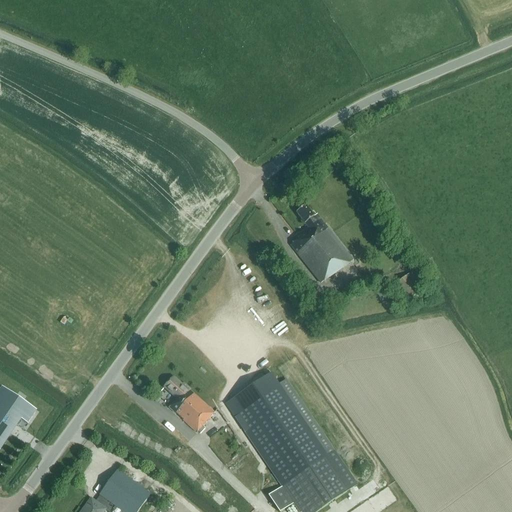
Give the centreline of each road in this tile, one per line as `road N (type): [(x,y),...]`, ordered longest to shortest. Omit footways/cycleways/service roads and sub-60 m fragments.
road 1 (tertiary): [(10,511),(255,181)]
road 2 (unclassified): [(255,181),(190,121),(0,34)]
road 3 (tertiary): [(255,181),(355,108),(511,41)]
